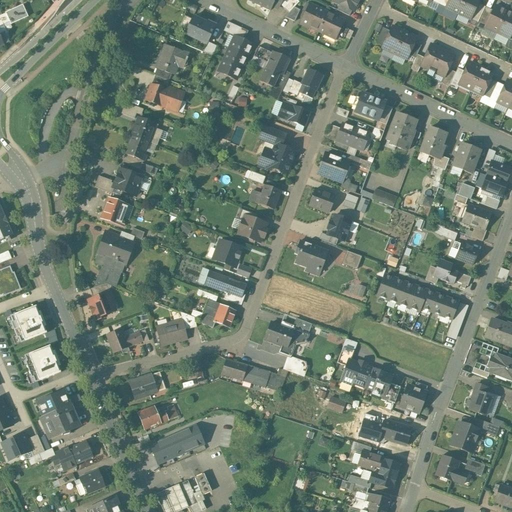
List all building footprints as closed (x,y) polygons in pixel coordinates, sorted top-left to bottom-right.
[(281,0),(248,0),(269,10),(273,2),(280,5),(281,0)] [(296,0),(281,0),(280,5),(289,13),(294,7),(299,2),(296,0)] [(358,0),(335,0),(334,2),(339,5),(351,11),(353,12),(358,0)] [(440,0),(438,5),(445,8),(449,0),(440,0)] [(449,0),(445,8),(457,14),(463,0),(449,0)] [(478,0),(463,0),(457,14),(470,20),(477,3),(478,0)] [(477,3),(470,20),(477,23),(485,7),(477,3)] [(326,13),(309,4),(299,24),(309,28),(309,27),(318,31),(326,13)] [(351,11),(339,5),(336,10),(349,16),(351,11)] [(22,6),(6,13),(9,21),(11,24),(27,17),(22,6)] [(492,10),(485,27),(497,32),(506,12),(494,6),(492,10)] [(294,7),(289,13),(285,17),(295,22),(300,10),(294,7)] [(485,7),(477,23),(475,27),(483,31),(485,27),(492,10),(485,7)] [(511,14),(506,12),(497,32),(508,38),(509,38),(511,31),(511,14)] [(0,15),(0,25),(9,21),(6,13),(0,15)] [(344,21),(326,13),(318,31),(335,40),(336,37),(342,26),(344,21)] [(206,24),(192,17),(184,34),(192,39),(194,36),(207,43),(207,42),(215,26),(207,23),(206,24)] [(247,32),(228,22),(223,31),(234,37),(243,41),(247,32)] [(348,29),(342,26),(336,37),(343,40),(348,29)] [(382,28),(375,43),(382,47),(390,31),(382,28)] [(397,32),(390,29),(390,31),(382,47),(382,48),(394,54),(404,32),(401,31),(397,32)] [(407,34),(404,32),(394,54),(406,60),(408,55),(414,42),(415,41),(409,38),(407,34)] [(5,34),(0,36),(0,37),(3,45),(9,42),(5,34)] [(234,37),(218,72),(236,80),(252,45),(243,41),(234,37)] [(216,47),(207,42),(207,43),(202,53),(211,57),(216,47)] [(421,46),(414,42),(408,55),(415,58),(417,55),(421,46)] [(440,51),(439,48),(430,44),(424,58),(420,66),(444,77),(444,78),(448,69),(454,56),(447,53),(444,53),(440,51)] [(188,55),(165,47),(156,69),(170,74),(175,61),(184,65),(188,55)] [(273,54),(258,47),(253,57),(268,64),(273,54)] [(289,61),(273,53),(268,64),(259,81),(272,88),(277,79),(278,75),(281,77),(284,71),(289,61)] [(415,58),(410,69),(417,72),(420,66),(424,58),(417,55),(415,58)] [(464,71),(458,84),(470,90),(480,68),(477,67),(473,68),(467,65),(464,71)] [(464,71),(457,68),(455,73),(451,81),(458,84),(464,71)] [(480,68),(470,90),(482,95),(490,79),(491,76),(485,74),(484,69),(480,68)] [(170,74),(156,69),(154,75),(155,76),(165,80),(168,81),(170,74)] [(455,73),(448,69),(444,78),(444,77),(441,83),(448,87),(451,81),(455,73)] [(322,77),(307,70),(301,84),(300,85),(301,85),(298,92),(305,96),(311,99),(315,91),(315,92),(322,77)] [(290,74),(284,71),(281,77),(278,75),(277,79),(280,81),(285,83),(287,79),(288,79),(290,74)] [(165,80),(155,76),(153,82),(163,86),(165,80)] [(277,79),(272,88),(268,96),(277,101),(281,92),(276,90),(280,81),(277,79)] [(288,79),(287,79),(285,83),(281,92),(287,95),(289,92),(293,82),(293,81),(288,79)] [(482,95),(479,102),(486,105),(497,83),(490,79),(482,95)] [(285,83),(280,81),(276,90),(281,92),(285,83)] [(301,84),(293,81),(293,82),(289,92),(296,95),(298,92),(301,85),(300,85),(301,84)] [(497,83),(486,105),(493,109),(497,102),(504,86),(497,83)] [(504,86),(497,102),(509,107),(511,100),(511,85),(511,86),(505,83),(504,86)] [(151,85),(150,84),(150,85),(145,100),(145,101),(160,106),(166,90),(161,88),(151,85)] [(232,86),(227,97),(233,100),(238,89),(232,86)] [(175,90),(174,93),(166,90),(160,106),(176,113),(184,94),(175,90)] [(305,96),(298,92),(296,95),(295,98),(302,102),(305,96)] [(385,103),(361,94),(354,112),(378,121),(384,105),(385,103)] [(296,102),(287,99),(285,104),(294,108),(296,102)] [(138,108),(125,103),(121,114),(134,119),(138,108)] [(285,104),(283,104),(278,117),(304,127),(309,113),(285,104)] [(384,105),(378,121),(377,122),(386,125),(392,108),(384,105)] [(217,114),(211,112),(208,118),(215,120),(217,114)] [(416,121),(397,114),(386,141),(396,145),(395,147),(406,152),(414,131),(412,131),(416,121)] [(157,126),(138,118),(131,136),(132,137),(148,143),(156,146),(159,138),(157,137),(159,131),(156,129),(157,126)] [(369,134),(342,124),(340,129),(335,141),(336,141),(362,151),(367,139),(369,134)] [(340,129),(331,126),(326,139),(336,142),(336,141),(335,141),(340,129)] [(285,135),(264,128),(260,140),(275,146),(275,145),(281,147),(285,135)] [(383,132),(374,128),(372,134),(381,137),(383,132)] [(446,134),(429,128),(420,153),(428,156),(434,159),(439,160),(440,156),(444,147),(442,146),(446,134)] [(372,134),(369,133),(369,134),(367,139),(379,143),(381,137),(372,134)] [(148,143),(132,137),(125,154),(144,161),(146,156),(143,155),(148,143)] [(480,151),(461,144),(452,167),(471,174),(480,151)] [(281,147),(275,145),(275,146),(273,153),(264,150),(258,166),(271,171),(272,168),(286,174),(294,152),(281,147)] [(428,156),(420,153),(417,161),(425,164),(428,156)] [(349,163),(325,154),(317,174),(342,183),(349,163)] [(439,160),(434,159),(433,166),(438,168),(445,171),(449,159),(440,156),(439,160)] [(371,164),(360,159),(357,166),(369,171),(371,164)] [(510,170),(491,162),(486,176),(487,176),(505,183),(510,170)] [(157,170),(141,164),(139,170),(155,176),(157,170)] [(445,171),(438,168),(432,185),(438,188),(445,171)] [(114,184),(113,188),(113,189),(135,197),(142,178),(120,170),(114,184)] [(265,177),(251,172),(248,180),(262,185),(265,177)] [(505,183),(487,176),(482,189),(501,196),(506,183),(505,183)] [(113,188),(114,184),(111,183),(112,181),(99,177),(95,188),(111,194),(113,189),(113,188)] [(144,179),(140,189),(148,192),(152,182),(144,179)] [(356,188),(342,183),(339,189),(354,194),(356,188)] [(474,188),(462,184),(458,195),(467,199),(470,200),(474,188)] [(280,192),(264,186),(261,194),(258,193),(254,203),(273,210),(280,192)] [(335,197),(315,189),(309,206),(329,214),(335,197)] [(397,197),(375,189),(371,200),(393,208),(397,197)] [(358,198),(347,194),(344,201),(355,205),(358,198)] [(431,207),(434,197),(426,194),(423,205),(431,207)] [(458,195),(456,195),(454,201),(465,205),(467,199),(458,195)] [(499,201),(487,197),(484,205),(496,210),(499,201)] [(125,205),(109,199),(102,219),(122,227),(125,220),(120,218),(125,205)] [(355,205),(344,201),(340,212),(355,217),(359,206),(355,205)] [(490,214),(467,205),(461,222),(462,222),(462,223),(469,226),(470,225),(474,227),(484,230),(490,214)] [(0,209),(0,241),(12,236),(0,209)] [(255,214),(240,209),(238,215),(244,217),(244,216),(253,220),(255,214)] [(253,220),(244,216),(244,217),(242,221),(238,230),(239,230),(237,235),(259,243),(261,238),(263,239),(266,230),(264,230),(266,225),(253,220)] [(350,222),(334,216),(332,223),(330,222),(327,229),(329,230),(327,236),(345,243),(349,232),(346,232),(350,222)] [(421,230),(425,222),(419,219),(415,227),(421,230)] [(484,230),(474,227),(470,237),(482,242),(486,231),(484,230)] [(144,233),(133,229),(130,235),(134,237),(142,240),(144,233)] [(457,234),(444,229),(440,237),(454,242),(457,234)] [(119,237),(105,232),(97,255),(98,255),(124,266),(125,266),(133,243),(132,242),(119,237)] [(130,235),(121,232),(119,237),(132,242),(134,237),(130,235)] [(241,249),(219,241),(216,250),(219,251),(215,260),(225,264),(231,266),(233,259),(238,260),(241,249)] [(328,251),(300,241),(295,254),(298,255),(294,264),(306,268),(304,271),(318,276),(328,251)] [(454,242),(448,257),(472,266),(478,251),(454,242)] [(0,253),(0,262),(12,259),(10,251),(0,253)] [(361,257),(347,252),(342,264),(356,270),(361,257)] [(124,266),(98,255),(95,264),(101,266),(121,274),(124,266)] [(452,264),(439,260),(434,272),(439,273),(437,279),(453,285),(454,281),(457,273),(450,270),(452,264)] [(121,274),(101,266),(93,288),(106,284),(111,286),(115,288),(121,274)] [(250,271),(239,267),(236,275),(247,279),(250,271)] [(385,269),(379,267),(376,275),(382,277),(385,269)] [(9,268),(0,271),(0,296),(2,295),(3,296),(19,289),(13,274),(11,275),(9,268)] [(246,285),(209,271),(203,285),(225,293),(241,299),(242,295),(244,296),(245,296),(242,295),(246,285)] [(470,278),(457,273),(454,281),(467,286),(470,278)] [(395,280),(384,276),(376,296),(385,300),(387,300),(395,280)] [(395,280),(387,300),(395,304),(398,304),(405,283),(395,280)] [(405,283),(398,304),(406,307),(408,308),(416,287),(405,283)] [(93,288),(89,289),(93,299),(108,293),(111,286),(106,284),(93,288)] [(355,295),(364,298),(367,287),(358,284),(355,295)] [(416,287),(408,308),(416,311),(418,312),(419,312),(420,308),(426,291),(416,287)] [(217,297),(198,290),(195,296),(207,301),(207,300),(215,303),(217,297)] [(436,295),(426,291),(420,308),(428,311),(430,312),(436,295)] [(93,299),(89,300),(92,307),(90,308),(92,314),(93,313),(95,320),(105,317),(104,315),(113,312),(110,305),(112,304),(108,293),(93,299)] [(241,299),(225,293),(223,299),(238,305),(241,299)] [(436,295),(430,312),(438,315),(440,316),(447,299),(436,295)] [(458,303),(447,299),(440,316),(449,319),(451,320),(458,303)] [(215,303),(207,300),(207,301),(200,319),(201,324),(212,328),(214,324),(215,324),(215,323),(229,328),(235,312),(220,306),(221,305),(215,303)] [(458,303),(446,337),(455,341),(468,306),(458,303)] [(38,313),(36,307),(10,317),(12,322),(10,323),(17,339),(18,339),(21,344),(46,334),(44,328),(46,327),(40,312),(38,313)] [(194,318),(180,312),(182,321),(185,330),(196,327),(194,318)] [(312,325),(296,319),(293,326),(309,332),(312,325)] [(506,326),(491,320),(485,337),(507,346),(510,338),(511,338),(511,326),(507,324),(506,326)] [(182,321),(156,327),(160,347),(187,340),(185,330),(182,321)] [(292,328),(291,330),(271,323),(265,340),(281,346),(279,353),(290,357),(294,345),(306,343),(306,341),(305,341),(308,334),(292,328)] [(121,329),(106,335),(113,354),(121,351),(122,354),(129,351),(128,348),(129,348),(129,347),(125,338),(121,329)] [(149,341),(144,330),(139,332),(143,342),(143,343),(149,341)] [(134,334),(125,338),(129,347),(143,342),(139,332),(138,333),(134,334)] [(52,352),(50,346),(24,356),(26,361),(25,362),(32,379),(33,378),(35,383),(61,373),(58,367),(60,366),(54,352),(52,352)] [(354,351),(343,347),(336,363),(346,367),(348,361),(350,361),(354,351)] [(511,360),(496,354),(494,359),(490,357),(486,367),(490,369),(489,373),(511,382),(511,360)] [(270,373),(225,360),(221,375),(265,388),(270,373)] [(350,361),(348,361),(346,367),(340,382),(351,386),(352,383),(365,388),(371,369),(365,367),(366,364),(359,362),(358,364),(350,361)] [(204,380),(200,366),(193,367),(197,382),(204,380)] [(489,374),(474,368),(472,373),(487,379),(489,374)] [(388,375),(371,369),(365,388),(373,391),(372,394),(379,397),(380,394),(384,395),(389,383),(390,379),(387,378),(388,375)] [(285,377),(270,373),(265,388),(280,393),(285,377)] [(151,375),(129,382),(135,400),(157,392),(151,375)] [(400,387),(389,383),(384,395),(389,397),(387,402),(394,404),(400,387)] [(487,388),(476,384),(474,392),(477,393),(484,395),(487,388)] [(426,393),(409,386),(406,389),(401,403),(401,407),(418,414),(426,393)] [(70,406),(63,392),(37,403),(43,417),(70,406)] [(492,397),(484,395),(477,393),(475,400),(473,400),(469,410),(485,416),(492,397)] [(329,401),(346,407),(348,402),(331,396),(329,401)] [(329,402),(327,408),(343,413),(345,407),(329,402)] [(173,405),(167,408),(168,410),(157,415),(161,424),(168,421),(177,417),(173,405)] [(43,417),(40,418),(50,440),(79,427),(70,406),(43,417)] [(154,407),(137,414),(144,430),(151,428),(156,427),(156,426),(161,424),(157,415),(154,407)] [(7,412),(0,415),(0,431),(12,426),(8,417),(9,416),(7,412)] [(492,425),(474,418),(471,427),(480,430),(480,431),(488,434),(492,425)] [(411,429),(384,421),(379,438),(406,446),(411,429)] [(471,427),(459,423),(450,446),(471,454),(480,431),(480,430),(471,427)] [(499,428),(492,425),(488,434),(496,437),(499,428)] [(196,427),(150,447),(157,464),(203,444),(196,427)] [(377,432),(364,428),(360,439),(373,443),(377,432)] [(24,434),(2,444),(9,461),(31,451),(26,440),(24,434)] [(37,435),(26,440),(31,451),(34,456),(44,452),(37,435)] [(69,450),(68,450),(74,465),(75,465),(92,457),(86,442),(69,450)] [(371,448),(355,443),(353,450),(362,452),(369,454),(371,448)] [(68,448),(56,453),(58,457),(52,460),(58,474),(76,466),(75,465),(74,465),(68,450),(69,450),(68,448)] [(34,456),(27,459),(30,466),(55,456),(52,449),(44,452),(34,456)] [(369,454),(362,452),(358,465),(374,470),(375,474),(375,475),(377,476),(382,460),(383,460),(383,459),(369,454)] [(458,462),(442,456),(435,476),(451,482),(455,470),(458,462)] [(485,466),(468,459),(465,467),(482,473),(485,466)] [(375,484),(375,485),(392,490),(399,465),(383,460),(382,460),(377,476),(375,484)] [(467,474),(455,470),(452,481),(463,485),(467,474)] [(98,471),(79,479),(82,487),(84,487),(87,493),(104,486),(98,471)] [(72,474),(58,480),(60,486),(75,480),(72,474)] [(203,474),(194,478),(200,491),(202,495),(211,491),(203,474)] [(375,474),(370,476),(369,481),(371,482),(375,484),(377,476),(375,475),(375,474)] [(369,481),(349,475),(346,482),(354,484),(368,489),(369,489),(371,482),(369,481)] [(193,494),(192,492),(193,491),(192,490),(192,491),(187,481),(176,486),(183,501),(185,500),(190,511),(199,511),(205,510),(202,501),(197,503),(193,494)] [(368,489),(354,484),(352,491),(366,495),(368,489)] [(511,505),(511,490),(499,486),(493,502),(511,508),(511,505)] [(200,491),(193,494),(197,503),(202,501),(204,500),(202,495),(200,491)] [(385,511),(389,500),(369,494),(368,497),(371,498),(369,503),(366,511),(385,511)] [(120,511),(114,497),(85,510),(86,511),(120,511)] [(366,511),(369,503),(354,498),(351,508),(365,511),(366,511)]
